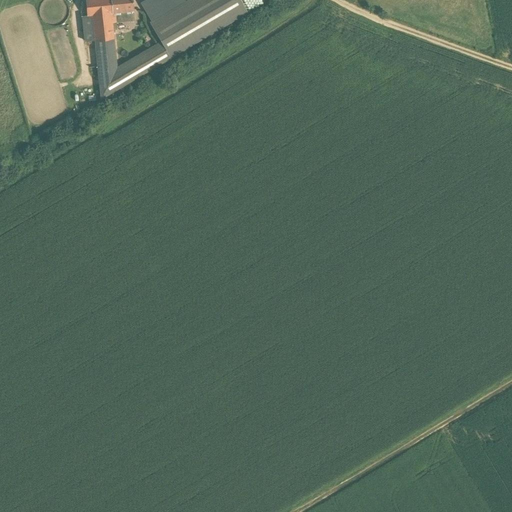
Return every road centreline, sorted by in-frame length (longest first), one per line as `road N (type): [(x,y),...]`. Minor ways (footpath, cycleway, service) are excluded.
road 1 (track): [(511,383),(297,511)]
road 2 (track): [(341,0),(511,67)]
